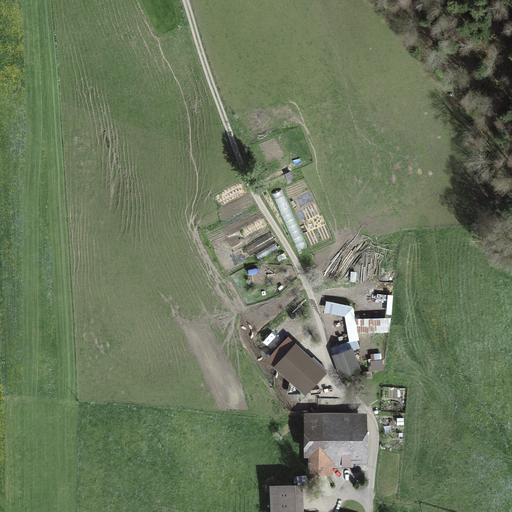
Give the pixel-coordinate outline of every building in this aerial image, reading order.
[(297,247),(303,245),(283,190),(276,193),(297,247)] [(390,315),(358,316),(358,331),(391,330),(390,315)] [(352,332),(336,338),(340,348),(335,350),(343,370),(364,363),(352,332)] [(305,396),(325,375),(294,346),(274,367),(305,396)] [(382,368),(381,360),(371,361),(372,369),(382,368)] [(310,454),(310,472),(332,472),(332,465),(343,465),(343,454),(363,454),(362,420),(316,420),(316,414),(306,414),(306,454),(310,454)] [(274,486),(274,511),(296,511),(295,485),(274,486)]
